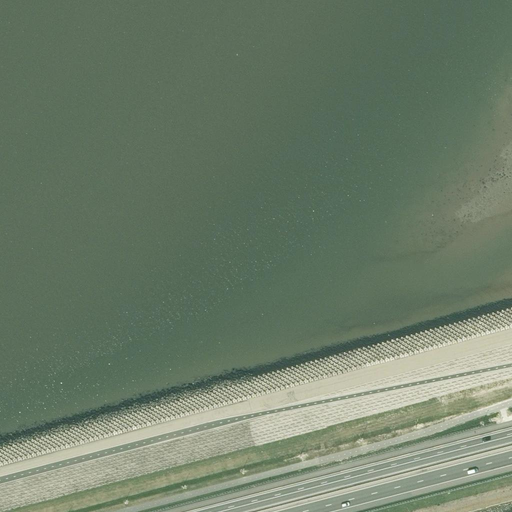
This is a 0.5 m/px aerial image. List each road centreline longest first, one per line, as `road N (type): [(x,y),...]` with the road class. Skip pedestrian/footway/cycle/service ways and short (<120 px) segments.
road 1 (motorway): [(511,434),(213,511)]
road 2 (motorway): [(302,511),(511,457)]
